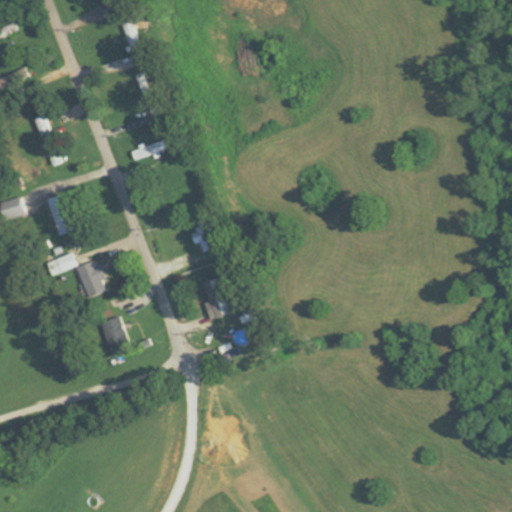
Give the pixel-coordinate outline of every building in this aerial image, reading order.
[(62,236),(78,233),(70,195),(54,199),(62,236)] [(225,248),(217,214),(199,218),(202,233),(198,234),(201,245),(206,243),(209,253),(225,248)] [(81,268),(77,255),(52,261),(56,275),(81,268)] [(111,292),(107,282),(110,281),(102,260),(81,268),(93,299),(111,292)] [(216,319),(236,314),(227,278),(210,282),(215,303),(212,303),(216,319)] [(116,353),(134,348),(124,318),(106,324),(116,353)]
